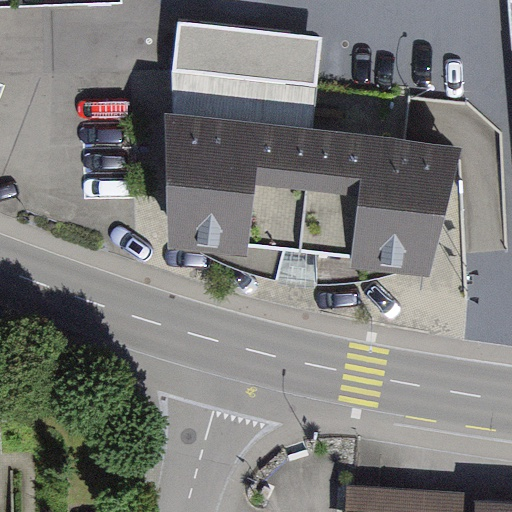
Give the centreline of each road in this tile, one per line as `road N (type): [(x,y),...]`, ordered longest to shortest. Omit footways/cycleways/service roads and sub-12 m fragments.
road 1 (secondary): [(511,402),(365,380),(234,346)]
road 2 (secondary): [(234,346),(0,269)]
road 3 (residential): [(234,346),(189,511)]
